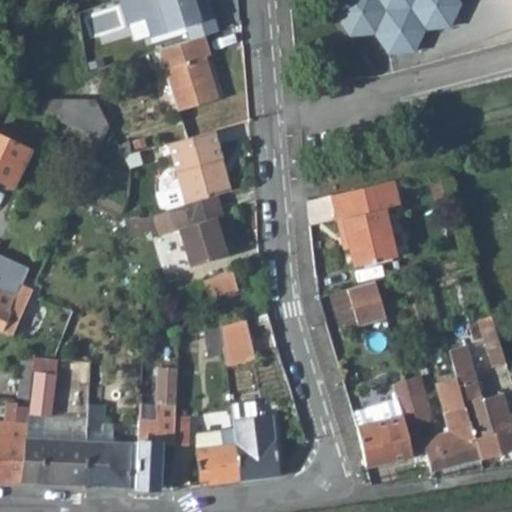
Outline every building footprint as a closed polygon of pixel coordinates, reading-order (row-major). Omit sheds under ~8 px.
[(75,6),(76,8),(91,3),(90,0),(72,0),(73,1),(75,6)] [(120,0),(129,23),(145,17),(152,37),(181,27),(187,42),(206,36),(222,31),(211,0),(120,0)] [(343,0),(337,16),(351,36),(376,35),(388,53),(389,55),(392,55),(412,53),(414,53),(426,30),(448,29),(460,5),(456,0),(343,0)] [(182,110),(225,97),(206,36),(187,42),(175,46),(180,63),(168,67),(182,110)] [(175,46),(163,50),(168,67),(180,63),(175,46)] [(10,91),(26,95),(22,53),(11,51),(10,91)] [(39,111),(54,117),(62,98),(39,98),(39,111)] [(93,98),(62,98),(54,117),(52,121),(100,141),(107,126),(99,111),(93,98)] [(179,188),(184,205),(218,195),(229,191),(210,131),(209,131),(164,143),(179,188)] [(0,179),(11,185),(29,150),(0,135),(0,179)] [(395,196),(392,182),(331,197),(334,215),(382,200),(395,196)] [(161,213),(184,205),(179,188),(155,195),(161,213)] [(124,216),(130,237),(151,231),(152,236),(180,228),(192,266),(229,254),(223,237),(230,235),(218,195),(184,205),(161,213),(148,217),(124,216)] [(385,209),(397,206),(395,196),(382,200),(385,209)] [(347,248),(350,266),(394,257),(385,209),(382,200),(334,215),(338,235),(344,233),(347,248)] [(157,235),(167,268),(188,262),(178,229),(157,235)] [(347,248),(344,233),(338,235),(341,249),(347,248)] [(209,297),(240,289),(235,268),(204,276),(209,297)] [(0,330),(10,335),(28,295),(31,289),(19,284),(16,292),(0,284),(0,283),(3,277),(0,275),(0,330)] [(0,284),(16,292),(19,284),(3,277),(0,283),(0,284)] [(346,289),(356,324),(386,316),(381,300),(380,294),(376,280),(346,289)] [(266,313),(266,312),(255,316),(256,321),(266,318),(266,313)] [(494,366),(508,363),(494,316),(480,320),(494,366)] [(220,326),(224,354),(225,368),(256,360),(245,319),(221,326),(220,326)] [(205,330),(208,357),(224,354),(220,326),(216,327),(205,330)] [(511,423),(511,412),(506,414),(499,393),(478,399),(463,344),(446,349),(457,385),(472,437),(509,426),(508,424),(511,423)] [(28,398),(33,356),(32,354),(21,353),(18,397),(28,398)] [(52,357),(33,356),(28,398),(28,402),(26,402),(25,407),(25,412),(48,414),(52,357)] [(177,377),(177,362),(159,361),(158,377),(177,377)] [(404,379),(417,424),(431,420),(418,376),(410,378),(407,369),(401,370),(404,379)] [(177,377),(158,377),(158,397),(141,396),(140,415),(139,442),(137,487),(159,488),(160,444),(173,444),(175,417),(177,377)] [(392,383),(396,398),(351,411),(355,422),(367,465),(425,452),(417,424),(404,379),(392,383)] [(457,385),(437,390),(451,442),(430,448),(436,469),(477,457),(472,437),(457,385)] [(279,475),(271,414),(254,417),(252,402),(231,405),(233,420),(232,420),(233,430),(240,480),(279,475)] [(84,485),(137,487),(139,442),(113,441),(102,440),(103,423),(104,404),(84,403),(84,417),(84,440),(84,485)] [(16,422),(24,422),(25,412),(25,407),(16,406),(16,422)] [(24,422),(22,438),(84,440),(84,417),(48,414),(25,412),(24,422)] [(188,417),(175,417),(173,444),(187,445),(188,417)] [(103,423),(102,440),(113,441),(113,423),(103,423)] [(511,423),(508,424),(509,426),(472,437),(477,457),(511,447),(511,423)] [(195,448),(199,486),(240,480),(233,430),(222,431),(224,444),(195,448)] [(195,448),(224,444),(222,431),(194,435),(195,448)] [(0,480),(21,482),(22,438),(0,435),(0,480)] [(84,440),(22,438),(21,482),(84,485),(84,440)]
